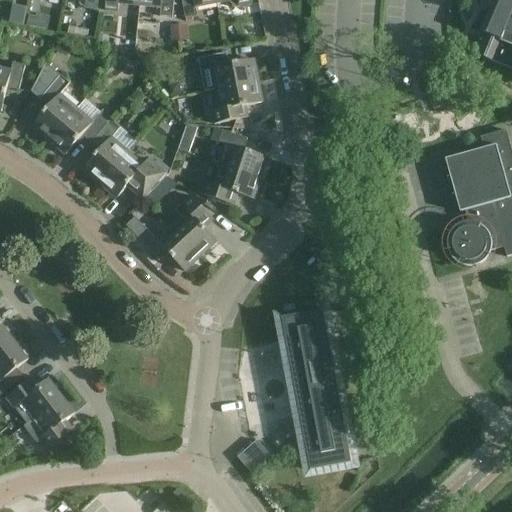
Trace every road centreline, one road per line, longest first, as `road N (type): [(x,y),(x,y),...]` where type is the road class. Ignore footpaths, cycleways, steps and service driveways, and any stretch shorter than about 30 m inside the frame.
road 1 (residential): [(211,322),(223,295),(295,216),(303,190),(272,0)]
road 2 (residential): [(0,154),(126,267),(211,322)]
road 3 (residential): [(113,473),(108,413),(0,275)]
road 4 (residential): [(198,464),(211,322)]
